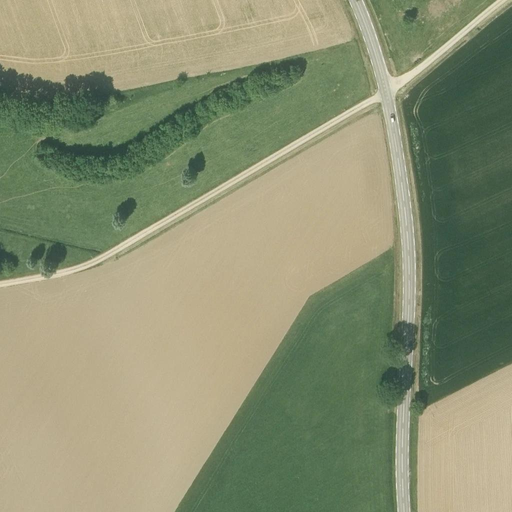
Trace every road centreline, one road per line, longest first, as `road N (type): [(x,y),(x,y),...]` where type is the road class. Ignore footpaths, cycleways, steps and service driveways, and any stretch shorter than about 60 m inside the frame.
road 1 (track): [(504,0),(399,83),(103,259),(0,285)]
road 2 (secondary): [(403,511),(406,218),(389,108),(355,0)]
